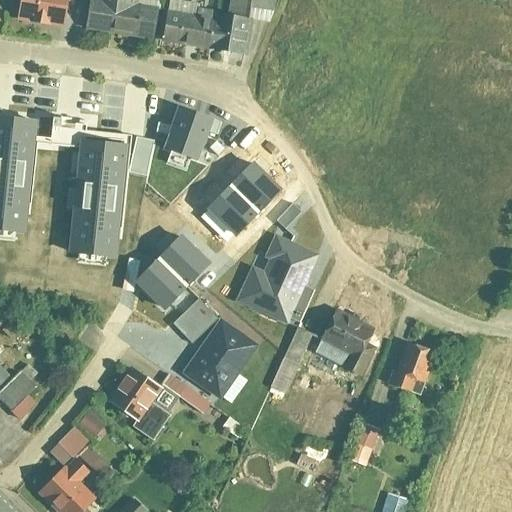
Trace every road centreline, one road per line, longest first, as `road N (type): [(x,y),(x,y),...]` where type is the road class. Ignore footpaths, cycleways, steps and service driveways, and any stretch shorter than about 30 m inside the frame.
road 1 (residential): [(0,45),(180,76),(293,133),(326,202)]
road 2 (residential): [(0,491),(135,321),(185,358)]
road 3 (residential): [(326,202),(357,257),(436,315),(511,337)]
road 4 (residential): [(511,58),(326,202)]
